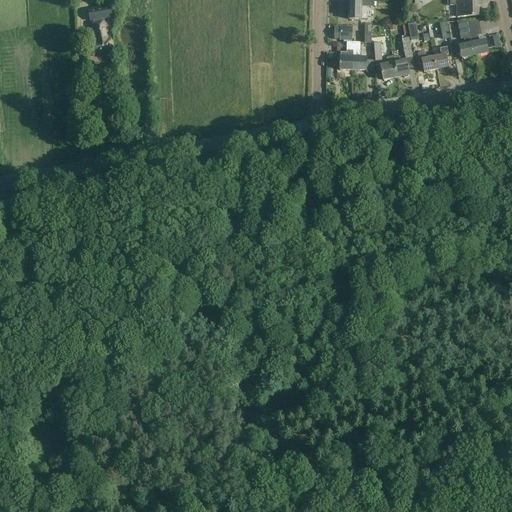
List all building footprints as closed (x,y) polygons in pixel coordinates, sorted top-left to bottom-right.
[(361,8),(373,8),(373,0),(363,0),(363,2),(349,2),(349,11),(346,11),(346,19),(348,19),(348,20),(361,20),(361,8)] [(457,18),(466,18),(479,18),(479,3),(473,3),(473,0),(449,0),(450,6),(457,6),(457,18)] [(110,6),(87,10),(90,22),(93,21),(103,19),(112,17),(110,6)] [(96,36),(97,43),(90,44),(92,55),(113,51),(111,41),(107,41),(103,19),(93,21),(95,33),(93,33),(94,37),(96,36)] [(467,22),(475,57),(489,54),(486,41),(479,42),(478,36),(480,36),(479,28),(478,28),(477,21),(467,22)] [(465,41),(466,45),(459,46),(462,60),(475,57),(467,22),(456,22),(457,25),(460,40),(463,39),(464,41),(465,41)] [(407,25),(411,41),(419,40),(416,23),(407,25)] [(340,27),(340,40),(343,40),(351,40),(352,40),(352,27),(340,27)] [(402,40),(405,59),(412,58),(409,39),(402,40)] [(353,44),(353,71),(366,71),(366,58),(359,58),(360,43),(353,44)] [(373,44),(375,62),(382,61),(380,43),(373,44)] [(337,44),(337,52),(346,52),(347,44),(337,44)] [(353,71),(353,44),(347,44),(347,54),(341,54),(341,58),(340,58),(340,71),(353,71)] [(433,58),(436,71),(448,68),(446,56),(448,56),(446,48),(440,49),(441,56),(433,58)] [(423,73),(436,71),(433,58),(426,59),(424,53),(418,54),(419,61),(421,61),(423,73)] [(392,58),(396,78),(402,77),(404,79),(407,78),(409,76),(410,76),(407,60),(399,62),(398,57),(392,58)] [(381,65),(384,81),(396,78),(392,58),(387,59),(388,64),(381,65)]
